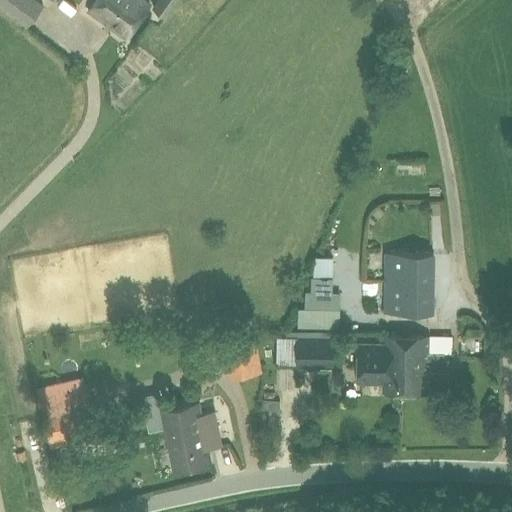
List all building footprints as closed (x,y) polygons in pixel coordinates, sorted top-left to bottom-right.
[(44,3),(39,0),(0,0),(0,4),(28,25),(44,3)] [(96,0),(88,12),(125,38),(149,4),(143,0),(96,0)] [(158,0),(154,7),(167,17),(179,0),(158,0)] [(434,252),(384,251),(383,312),(433,313),(434,252)] [(509,290),(487,290),(487,302),(509,303),(509,290)] [(297,325),(339,327),(340,309),(298,307),(297,325)] [(262,371),(254,330),(223,335),(231,377),(262,371)] [(272,357),(290,357),(290,332),(273,331),(272,357)] [(383,334),(383,341),(383,343),(357,342),(357,382),(382,383),(382,391),(397,391),(397,363),(393,363),(394,335),(383,334)] [(397,391),(426,392),(426,380),(431,380),(431,371),(443,371),(444,353),(454,354),(455,337),(426,335),(394,335),(393,363),(397,363),(397,391)] [(334,368),(335,337),(298,336),(297,367),(334,368)] [(98,437),(85,381),(84,375),(37,387),(50,448),(98,437)] [(199,402),(162,409),(174,468),(210,461),(208,447),(221,445),(214,412),(201,414),(199,402)]
